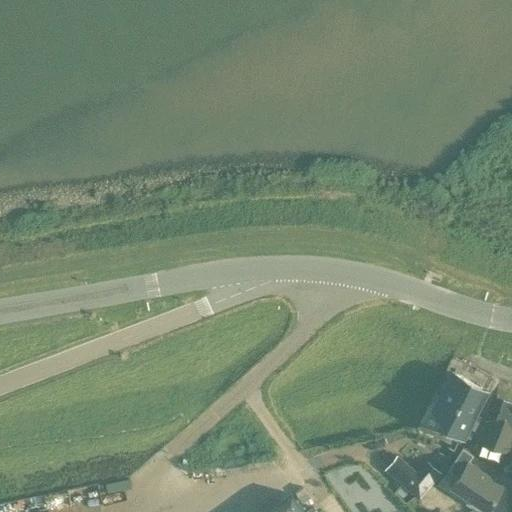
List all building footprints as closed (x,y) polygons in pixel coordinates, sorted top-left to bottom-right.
[(450,370),(421,420),(426,423),(442,431),(443,429),(460,438),(474,411),(470,409),(482,386),(455,372),(450,369),(450,370)] [(511,441),(511,402),(504,399),(496,421),(486,417),(478,438),(506,448),(509,441),(511,441)] [(462,447),(447,469),(448,470),(448,469),(457,476),(450,486),(486,509),(502,484),(468,461),(472,455),(473,455),(462,447)] [(395,454),(385,466),(420,496),(441,472),(429,462),(418,475),(395,454)] [(300,511),(290,497),(269,511),(300,511)]
